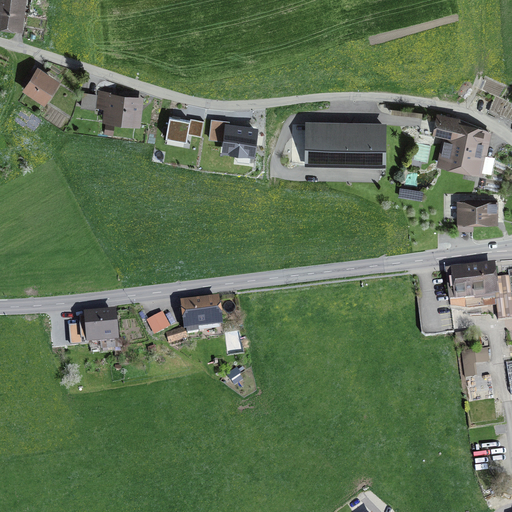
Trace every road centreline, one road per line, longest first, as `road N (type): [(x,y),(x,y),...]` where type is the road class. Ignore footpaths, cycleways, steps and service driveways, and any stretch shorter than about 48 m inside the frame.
road 1 (unclassified): [(0,40),(198,102),(384,97),(466,113),(511,140)]
road 2 (primary): [(0,307),(511,250)]
